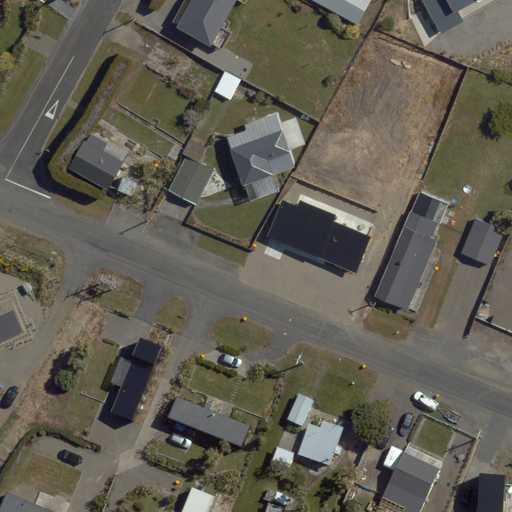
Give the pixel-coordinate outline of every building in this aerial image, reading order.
[(0,0),(0,18),(15,29),(34,0),(0,0)] [(311,0),(358,23),(369,0),(311,0)] [(368,41),(314,3),(306,35),(361,60),(368,41)] [(251,27),(224,4),(182,31),(219,64),(251,27)] [(245,79),(226,68),(213,90),(232,101),(245,79)] [(208,101),(144,71),(135,96),(202,123),(208,101)] [(86,138),(71,163),(114,189),(129,164),(86,138)] [(270,147),(222,173),(246,241),(290,200),(270,147)] [(195,205),(214,169),(186,155),(167,190),(195,205)] [(432,196),(426,210),(477,232),(505,167),(487,159),(475,187),(455,178),(445,201),(432,196)] [(124,204),(82,183),(68,211),(110,232),(124,204)] [(461,241),(418,222),(370,326),(414,346),(461,241)] [(511,293),(508,291),(488,348),(511,371),(511,293)] [(284,419),(302,429),(318,401),(300,392),(284,419)] [(435,511),(449,461),(419,442),(382,511),(435,511)] [(357,460),(324,446),(297,486),(329,504),(357,460)]
